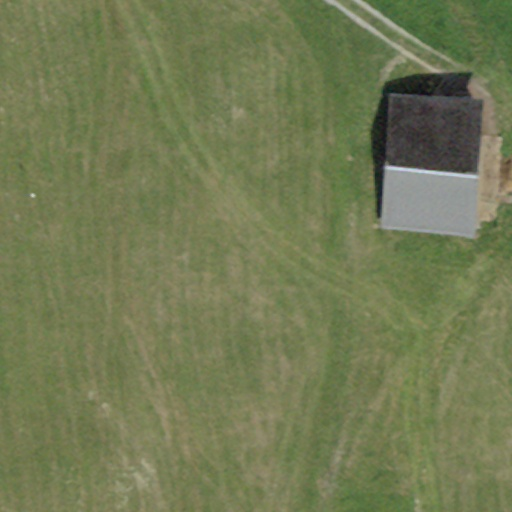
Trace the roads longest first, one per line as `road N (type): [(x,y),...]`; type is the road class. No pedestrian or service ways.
road 1 (track): [(424,511),(424,367),(448,317),(511,239)]
road 2 (track): [(320,511),(338,439),(393,336),(448,317)]
road 3 (track): [(335,0),(425,64),(503,101),(511,115)]
